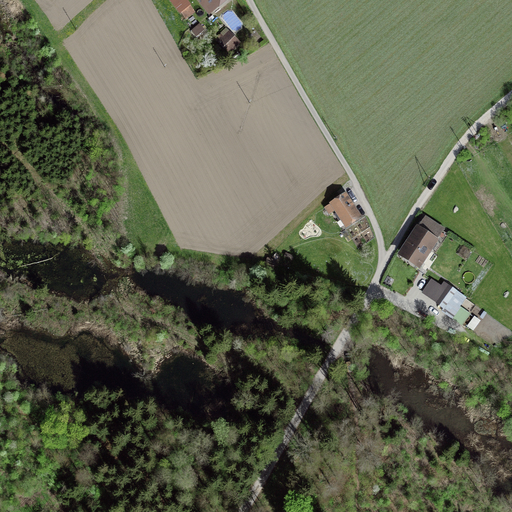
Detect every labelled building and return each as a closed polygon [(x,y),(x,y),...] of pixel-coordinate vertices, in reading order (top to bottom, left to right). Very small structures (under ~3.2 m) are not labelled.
[(172,0),(185,18),(193,12),(183,0),(172,0)] [(200,0),(209,11),(224,0),(200,0)] [(200,25),(193,31),(197,36),(204,30),(200,25)] [(229,53),(238,42),(228,33),(224,38),(221,35),(216,41),(229,53)] [(334,213),(344,229),(360,219),(345,196),(323,209),(328,217),(334,213)] [(403,255),(417,264),(432,242),(436,245),(439,240),(435,237),(441,230),(426,220),(403,255)] [(274,264),(266,262),(263,272),(270,274),(274,264)] [(437,301),(445,307),(456,290),(448,285),(445,288),(434,280),(426,292),(437,300),(437,301)] [(456,290),(445,307),(443,310),(468,325),(475,317),(464,309),(472,301),(467,297),(456,290)]
